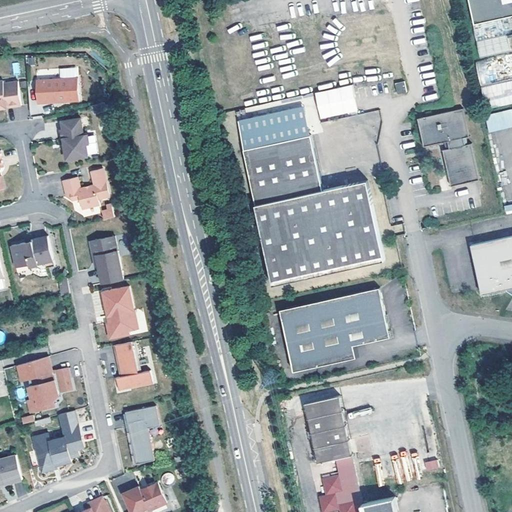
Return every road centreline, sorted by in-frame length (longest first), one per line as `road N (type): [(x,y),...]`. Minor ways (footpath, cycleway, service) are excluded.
road 1 (tertiary): [(256,511),(141,0)]
road 2 (residential): [(8,511),(109,460),(75,272)]
road 3 (residential): [(511,331),(467,328),(444,348),(441,362),(474,511)]
